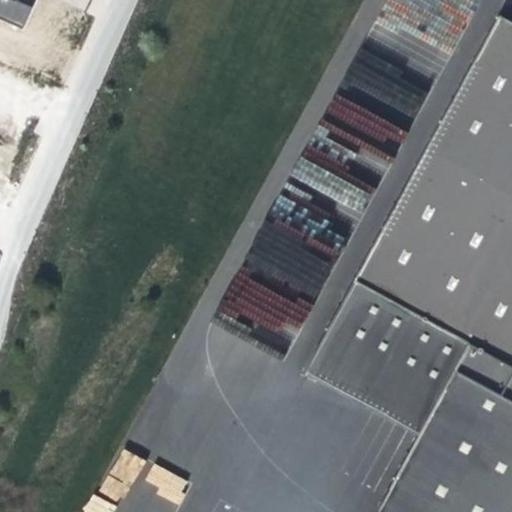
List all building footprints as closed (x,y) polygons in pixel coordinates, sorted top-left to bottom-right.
[(0,0),(0,18),(24,29),(32,8),(17,2),(18,0),(0,0)] [(511,0),(438,0),(499,35),(507,22),(511,24),(511,0)] [(511,511),(511,24),(507,22),(499,35),(355,288),(470,351),(420,443),(382,511),(511,511)] [(355,288),(304,381),(420,443),(470,351),(355,288)] [(131,485),(145,460),(125,449),(111,473),(131,485)] [(144,486),(181,500),(189,479),(152,464),(144,486)] [(94,494),(84,511),(112,511),(116,506),(94,494)]
